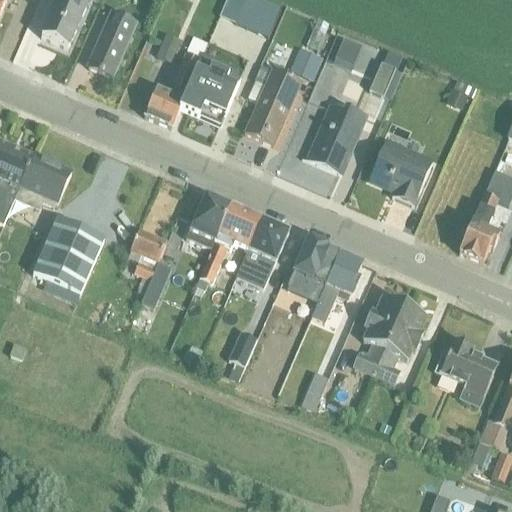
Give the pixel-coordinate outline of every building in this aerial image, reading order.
[(56,0),(40,39),(69,52),(91,0),(56,0)] [(255,0),(246,0),(235,26),(268,41),(281,11),(255,0)] [(113,16),(89,72),(98,76),(102,78),(112,82),(135,25),(113,16)] [(313,32),(306,48),(318,52),(324,36),(313,32)] [(166,37),(156,60),(170,66),(181,44),(166,37)] [(180,113),(203,58),(208,47),(193,40),(186,56),(184,56),(168,97),(157,92),(144,120),(172,132),(179,115),(180,113)] [(343,42),(333,68),(350,75),(360,49),(343,42)] [(300,51),(290,74),(313,83),(322,61),(300,51)] [(383,100),(395,72),(401,58),(388,53),(383,67),(381,66),(369,94),(370,95),(383,100)] [(203,58),(180,113),(219,129),(238,86),(242,75),(203,58)] [(383,100),(370,95),(361,115),(379,124),(402,76),(395,72),(383,100)] [(258,106),(244,137),(274,150),(302,86),(271,73),(264,88),(255,84),(247,101),(258,106)] [(452,92),(445,107),(461,114),(467,98),(473,101),(477,92),(457,83),(453,92),(452,92)] [(180,113),(179,115),(220,132),(240,87),(238,86),(219,129),(180,113)] [(329,108),(305,163),(341,179),(367,119),(350,112),(348,117),(329,108)] [(387,143),(370,182),(395,194),(392,201),(414,210),(433,163),(387,143)] [(14,204),(34,160),(0,145),(0,226),(3,228),(14,204)] [(34,160),(14,204),(39,215),(42,207),(53,212),(55,208),(57,209),(71,177),(34,160)] [(511,180),(494,173),(459,256),(483,266),(489,253),(493,254),(499,238),(486,233),(498,205),(507,209),(511,197),(511,180)] [(212,253),(231,209),(205,198),(200,209),(196,208),(188,226),(192,227),(186,242),(212,253)] [(231,209),(212,253),(196,291),(205,295),(208,285),(212,287),(227,252),(231,254),(234,249),(248,255),(262,223),(231,209)] [(57,222),(33,277),(55,287),(50,297),(75,308),(104,243),(57,222)] [(262,223),(248,255),(236,281),(264,294),(272,277),(270,277),(289,235),(262,223)] [(144,298),(158,266),(166,248),(138,236),(127,262),(139,266),(134,277),(142,281),(136,295),(144,298)] [(316,310),(340,257),(307,243),(293,276),(303,281),(294,301),(316,310)] [(340,257),(316,310),(311,321),(325,326),(339,295),(350,301),(359,282),(355,280),(361,266),(340,257)] [(158,266),(144,298),(141,306),(154,312),(171,272),(158,266)] [(373,381),(404,312),(382,302),(376,317),(372,315),(363,333),(366,335),(362,344),(371,349),(366,360),(359,357),(352,372),(373,381)] [(404,312),(373,381),(394,391),(401,375),(394,372),(398,361),(408,365),(412,355),(415,356),(423,338),(419,337),(426,322),(404,312)] [(240,336),(227,363),(235,366),(228,381),(237,385),(256,344),(240,336)] [(443,358),(435,377),(465,390),(458,403),(478,412),(497,369),(470,358),(472,353),(454,345),(448,361),(443,358)] [(14,346),(10,358),(22,362),(26,351),(14,346)] [(192,349),(185,363),(197,368),(203,354),(192,349)] [(291,367),(283,388),(319,404),(328,383),(291,367)] [(488,424),(467,473),(473,476),(477,468),(486,472),(491,458),(494,460),(497,452),(499,453),(511,422),(511,379),(493,425),(488,424)] [(435,437),(443,421),(429,414),(421,430),(435,437)] [(511,461),(500,457),(491,480),(504,485),(511,464),(511,461)] [(437,499),(431,511),(445,511),(449,504),(437,499)]
